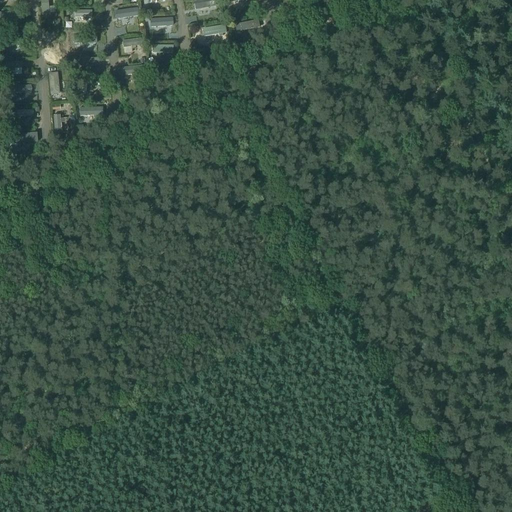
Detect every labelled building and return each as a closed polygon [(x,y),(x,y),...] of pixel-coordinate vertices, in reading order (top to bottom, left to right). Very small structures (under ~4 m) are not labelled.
[(39,0),(41,16),(49,15),(49,14),(48,7),(48,1),(50,1),(50,0),(39,0)] [(138,15),(137,7),(118,9),(119,17),(138,15)] [(75,11),(75,18),(83,18),(83,20),(87,20),(87,18),(92,18),(92,11),(75,11)] [(19,20),(18,12),(0,13),(0,21),(18,20),(19,20)] [(204,14),(192,15),(192,23),(204,22),(204,14)] [(173,26),(172,18),(154,19),(155,27),(172,26),(173,26)] [(258,21),(235,25),(237,33),(246,31),(247,34),(256,32),(256,29),(260,28),(258,21)] [(225,25),(203,29),(204,37),(219,35),(219,37),(223,36),(223,34),(227,33),(225,25)] [(29,37),(9,38),(9,45),(21,45),(21,48),(25,47),(25,45),(29,45),(29,37)] [(142,39),(123,41),(124,48),(131,47),(131,50),(135,49),(135,47),(142,46),(142,39)] [(48,61),(58,60),(57,42),(47,43),(48,61)] [(152,46),(152,54),(156,54),(156,56),(160,56),(160,54),(173,54),(173,46),(152,46)] [(99,66),(99,61),(99,58),(80,59),(80,67),(99,67),(99,66)] [(3,63),(2,63),(2,64),(2,70),(10,70),(10,76),(21,75),(21,69),(23,69),(22,62),(3,63)] [(146,66),(119,69),(120,76),(132,75),(132,77),(137,77),(136,74),(147,73),(146,66)] [(68,90),(61,91),(61,81),(56,82),(56,97),(68,96),(68,90)] [(80,84),(75,84),(76,99),(81,99),(81,94),(84,94),(86,94),(86,83),(80,83),(80,84)] [(10,86),(8,90),(10,94),(24,94),(30,94),(31,91),(31,90),(31,87),(30,86),(10,86)] [(33,111),(14,111),(14,118),(21,118),(25,117),(25,120),(30,120),(30,117),(33,117),(33,111)] [(54,116),(52,116),(54,135),(58,135),(59,135),(60,135),(61,135),(62,134),(62,133),(61,123),(63,123),(63,120),(63,119),(60,119),(60,116),(58,116),(58,114),(54,115),(54,116)]
